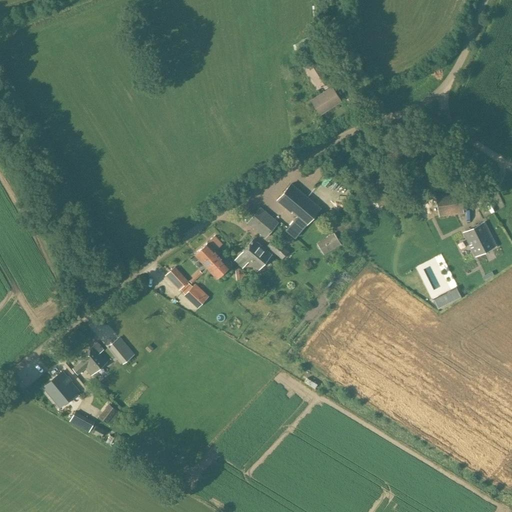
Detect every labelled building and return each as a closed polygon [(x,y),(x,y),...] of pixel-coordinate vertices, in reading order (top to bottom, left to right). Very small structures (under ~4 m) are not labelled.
[(316,90),(331,81),(316,58),(302,67),(316,90)] [(321,114),(341,102),(332,88),(312,100),(321,114)] [(291,184),(277,200),(306,225),(320,209),(291,184)] [(439,217),(464,214),(460,191),(436,195),(439,217)] [(264,238),(277,223),(259,208),(247,223),(264,238)] [(476,256),(496,246),(484,223),(464,233),(476,256)] [(325,253),(340,244),(334,234),(319,243),(325,253)] [(194,257),(206,269),(213,263),(212,263),(215,261),(213,259),(217,255),(214,252),(220,246),(213,239),(207,245),(207,244),(194,257)] [(243,268),(248,263),(258,271),(271,254),(252,239),(239,256),(235,261),(243,268)] [(282,260),(289,252),(273,239),(266,247),(282,260)] [(213,263),(206,269),(217,280),(230,267),(217,255),(213,259),(215,261),(212,263),(213,263)] [(172,283),(181,275),(174,268),(165,276),(172,283)] [(185,294),(184,295),(197,308),(209,296),(195,283),(192,286),(190,284),(183,292),(185,294)] [(446,304),(459,297),(455,289),(442,296),(446,304)] [(133,355),(119,337),(115,341),(124,352),(118,357),(123,363),(133,355)] [(95,346),(101,352),(105,349),(99,342),(95,346)] [(85,368),(88,372),(91,376),(108,362),(94,345),(77,359),(79,363),(72,369),(73,369),(78,374),(85,368)] [(64,351),(71,363),(75,361),(69,349),(64,351)] [(70,382),(64,376),(49,389),(66,408),(81,395),(73,385),(74,385),(71,381),(70,382)] [(107,423),(117,411),(108,404),(98,416),(107,423)] [(90,432),(95,424),(76,412),(71,421),(90,432)]
